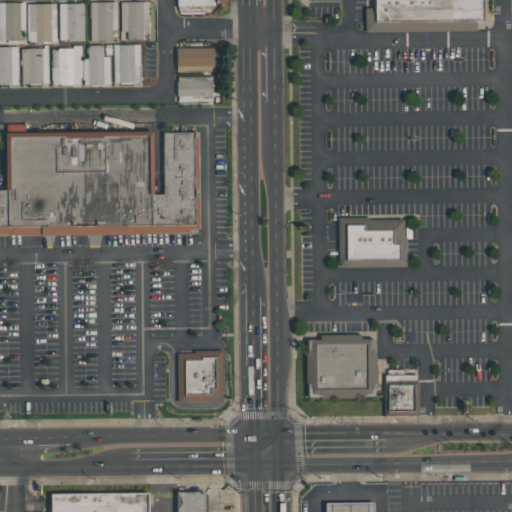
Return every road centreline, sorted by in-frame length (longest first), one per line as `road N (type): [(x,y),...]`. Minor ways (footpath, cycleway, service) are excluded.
road 1 (secondary): [(281,439),(274,102)]
road 2 (secondary): [(246,32),(252,283)]
road 3 (primary): [(266,467),(511,463)]
road 4 (primary): [(255,439),(71,439)]
road 5 (residential): [(164,93),(0,96)]
road 6 (secondary): [(252,296),(255,439)]
road 7 (primary): [(128,468),(266,467)]
road 8 (primary): [(511,433),(385,437)]
road 9 (primary): [(5,470),(128,468)]
